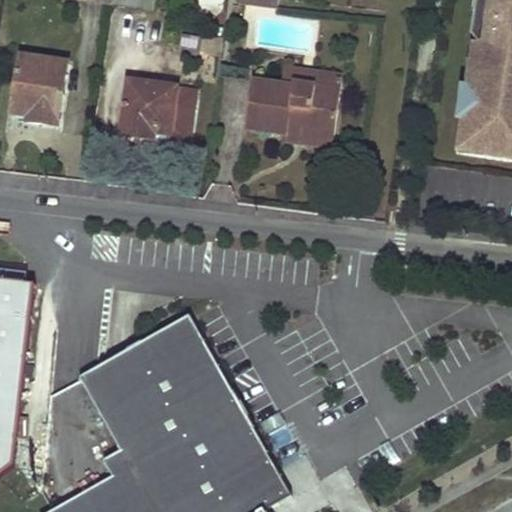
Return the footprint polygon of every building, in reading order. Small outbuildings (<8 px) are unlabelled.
[(155,0),(113,0),(113,6),(154,10),(155,0)] [(511,0),(481,0),(456,153),(511,162),(511,0)] [(223,40),(224,35),(182,29),(180,33),(223,40)] [(223,40),(180,33),(178,49),(221,54),(223,40)] [(69,66),(23,59),(14,112),(31,116),(30,124),(60,128),(69,66)] [(344,73),(288,67),(285,85),(255,82),(248,131),(290,135),(291,125),(305,127),(305,129),(337,134),(344,73)] [(178,89),(130,83),(122,136),(171,142),(178,89)] [(198,91),(178,89),(171,142),(191,146),(198,91)] [(291,125),(290,135),(290,141),(335,145),(337,134),(305,129),(305,127),(291,125)] [(0,281),(27,284),(28,273),(0,270),(0,281)] [(0,281),(0,478),(2,479),(18,466),(36,285),(27,284),(0,281)] [(191,317),(81,379),(123,452),(105,462),(114,478),(53,511),(266,511),(294,497),(277,469),(191,317)]
